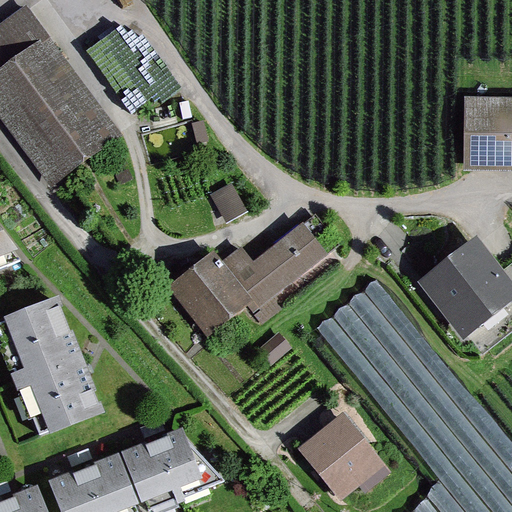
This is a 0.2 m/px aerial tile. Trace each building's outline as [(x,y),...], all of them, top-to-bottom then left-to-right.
[(36,5),(0,33),(0,107),(62,186),(126,137),(50,40),(58,34),(36,5)] [(511,104),(465,103),(464,176),(511,176),(511,104)] [(150,151),(182,148),(180,130),(148,133),(150,151)] [(226,226),(248,216),(235,186),(213,197),(226,226)] [(0,219),(0,272),(18,266),(0,219)] [(255,245),(188,294),(222,340),(258,314),(265,323),(345,265),(319,231),(270,266),(255,245)] [(511,266),(494,243),(440,284),(482,340),(511,317),(511,266)] [(56,309),(0,329),(0,338),(40,445),(99,423),(56,309)] [(392,460),(353,413),(311,447),(350,495),(392,460)] [(214,483),(182,439),(150,451),(170,501),(214,483)] [(140,511),(170,501),(150,451),(118,464),(137,511),(140,511)] [(137,511),(118,464),(86,477),(99,511),(137,511)] [(99,511),(86,477),(53,490),(62,511),(99,511)] [(40,511),(35,497),(1,511),(40,511)]
